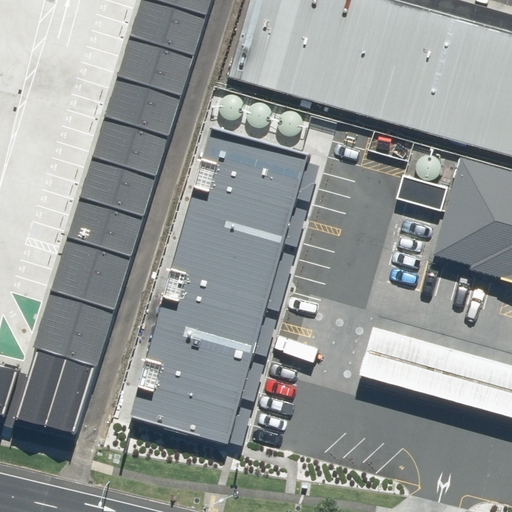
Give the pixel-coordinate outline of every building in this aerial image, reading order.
[(140,0),(23,374),(0,367),(0,414),(77,434),(207,0),(140,0)] [(511,12),(470,0),(231,0),(218,45),(511,129),(511,12)] [(214,119),(136,403),(225,428),(304,143),(214,119)] [(511,159),(463,144),(432,241),(511,265),(511,159)] [(511,357),(381,315),(367,357),(511,402),(511,357)]
